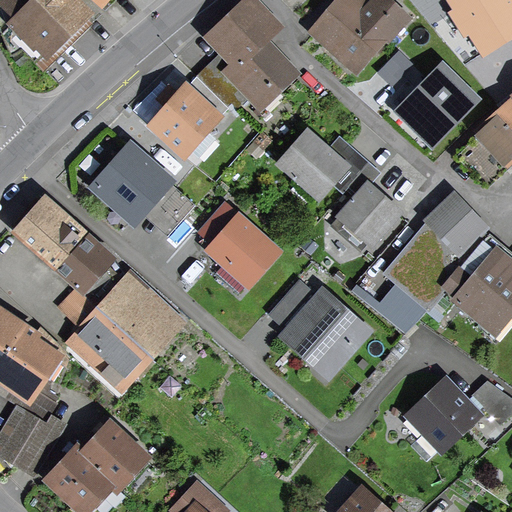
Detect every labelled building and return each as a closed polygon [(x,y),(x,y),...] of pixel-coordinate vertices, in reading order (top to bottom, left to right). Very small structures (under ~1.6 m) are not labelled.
[(0,0),(18,19),(37,0),(0,0)] [(81,16),(87,10),(77,0),(37,0),(18,19),(26,27),(13,40),(40,66),(86,21),(81,16)] [(251,95),(260,105),(293,74),(262,41),(276,28),(250,0),(211,38),(224,51),(237,64),(229,72),(251,95)] [(354,73),(383,40),(385,41),(404,20),(382,0),(351,0),(352,1),(321,35),(345,57),(341,62),(354,73)] [(410,0),(447,43),(509,5),(505,0),(410,0)] [(231,103),(237,109),(251,95),(229,72),(237,64),(224,51),(198,77),(227,106),(231,103)] [(511,52),(491,69),(511,93),(498,102),(499,103),(511,93),(511,52)] [(447,54),(391,107),(433,152),(490,99),(447,54)] [(152,127),(184,157),(228,107),(198,78),(179,98),(169,89),(160,99),(169,108),(152,127)] [(511,93),(499,103),(506,111),(511,105),(511,93)] [(511,105),(506,111),(480,134),(484,138),(460,159),(457,155),(456,156),(481,184),(511,156),(511,105)] [(308,134),(281,164),(319,197),(345,167),(308,134)] [(95,186),(134,221),(169,182),(130,147),(95,186)] [(355,191),(379,171),(369,159),(345,179),(355,191)] [(368,186),(341,216),(371,243),(398,213),(368,186)] [(386,273),(428,309),(447,287),(490,236),(453,198),(431,219),(386,273)] [(76,289),(101,310),(102,309),(92,301),(107,284),(100,277),(109,267),(104,262),(109,257),(47,202),(19,234),(55,267),(53,269),(76,289)] [(249,283),(276,253),(238,219),(211,249),(249,283)] [(459,300),(493,329),(511,306),(511,261),(488,240),(490,237),(490,236),(447,287),(460,298),(459,300)] [(102,309),(101,310),(148,354),(177,321),(133,281),(120,296),(117,293),(102,309)] [(82,352),(117,386),(148,354),(101,310),(76,289),(59,308),(83,331),(86,328),(95,337),(82,352)] [(289,334),(330,370),(365,330),(324,295),(289,334)] [(30,340),(0,317),(0,344),(44,375),(62,350),(53,343),(47,352),(39,346),(42,343),(37,340),(34,339),(30,340)] [(56,396),(38,386),(44,375),(0,344),(0,381),(11,390),(6,398),(45,421),(56,396)] [(442,449),(478,415),(445,381),(410,415),(442,449)] [(500,425),(511,413),(511,399),(487,382),(473,396),(500,425)] [(20,409),(0,441),(0,449),(22,463),(39,436),(45,424),(20,409)] [(45,424),(39,436),(50,443),(60,426),(48,419),(47,422),(45,424)] [(87,446),(90,449),(84,456),(116,486),(143,456),(110,425),(98,439),(95,436),(87,446)] [(22,463),(33,470),(50,443),(39,436),(22,463)] [(90,502),(110,481),(84,456),(77,450),(69,458),(67,455),(58,465),(60,467),(50,479),(75,503),(70,509),(73,511),(94,511),(97,509),(90,502)] [(223,511),(224,511),(196,486),(177,507),(181,511),(223,511)] [(342,511),(386,511),(362,490),(342,511)]
